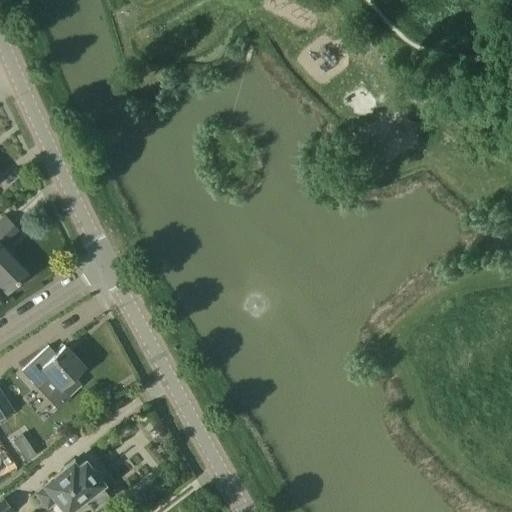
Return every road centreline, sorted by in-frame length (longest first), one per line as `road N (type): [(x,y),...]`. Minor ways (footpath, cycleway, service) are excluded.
road 1 (tertiary): [(245,511),(107,267)]
road 2 (tertiary): [(107,267),(15,71)]
road 3 (residential): [(0,337),(107,267)]
